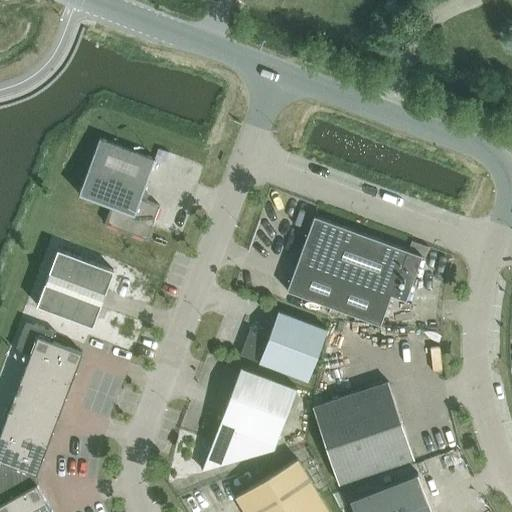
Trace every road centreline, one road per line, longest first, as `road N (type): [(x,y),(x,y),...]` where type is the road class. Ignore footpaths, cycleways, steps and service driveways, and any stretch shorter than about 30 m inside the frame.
road 1 (unclassified): [(151,511),(139,481),(141,441),(248,159)]
road 2 (unclassified): [(511,182),(499,155),(278,75)]
road 3 (unclassified): [(248,159),(491,250)]
road 4 (unclassified): [(511,478),(487,422),(476,360),(491,250)]
road 5 (unclassified): [(278,75),(89,0)]
road 6 (unknown): [(380,112),(405,46),(433,7),(449,0)]
